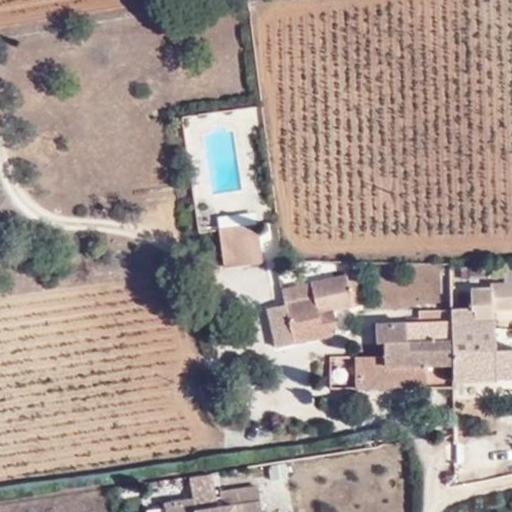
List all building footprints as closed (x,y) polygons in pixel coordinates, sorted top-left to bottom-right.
[(253,264),(265,264),(258,227),(248,229),(253,264)] [(220,232),(225,269),(231,267),(253,264),(248,229),(220,232)] [(312,286),(315,302),(287,309),(296,346),(337,337),(333,314),(355,308),(352,301),(361,299),(356,276),(312,286)] [(454,320),(456,364),(456,378),(498,376),(497,374),(511,373),(511,348),(498,350),(496,309),(511,308),(511,282),(492,283),(492,287),(472,287),(476,319),(454,320)] [(427,366),(456,364),(454,320),(453,308),(421,309),(421,322),(379,324),(379,340),(386,340),(387,354),(358,356),(360,390),(429,386),(427,366)] [(258,511),(256,489),(216,495),(218,509),(197,511),(193,511),(191,502),(162,507),(163,511),(258,511)]
